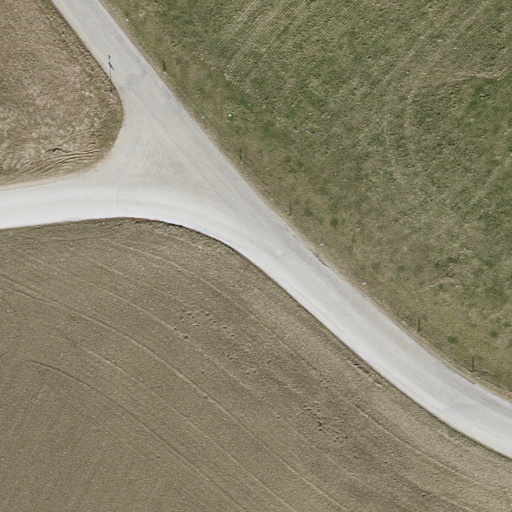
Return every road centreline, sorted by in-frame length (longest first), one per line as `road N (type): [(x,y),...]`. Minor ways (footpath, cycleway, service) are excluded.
road 1 (unclassified): [(511,427),(444,388),(201,172)]
road 2 (unclassified): [(201,172),(88,0)]
road 3 (unclassified): [(201,172),(0,199)]
